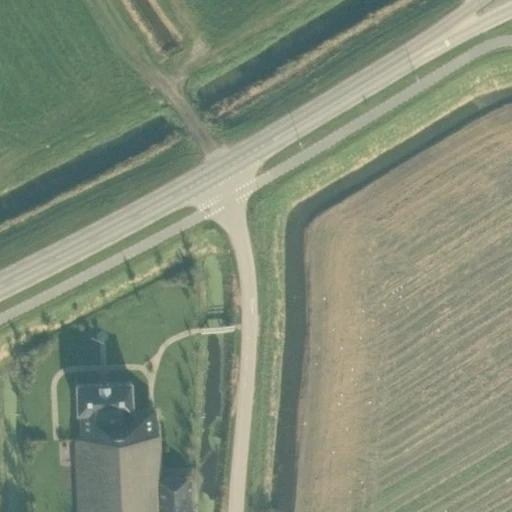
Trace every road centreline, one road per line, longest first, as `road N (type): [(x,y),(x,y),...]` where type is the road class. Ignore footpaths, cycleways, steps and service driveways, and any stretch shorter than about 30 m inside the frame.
road 1 (unclassified): [(238,511),(250,299),(241,243),(209,172)]
road 2 (primary): [(0,283),(209,172)]
road 3 (primary): [(209,172),(398,61)]
road 4 (primary): [(398,61),(511,9)]
